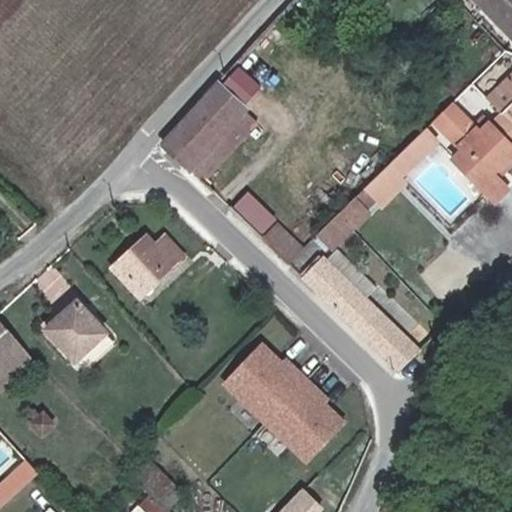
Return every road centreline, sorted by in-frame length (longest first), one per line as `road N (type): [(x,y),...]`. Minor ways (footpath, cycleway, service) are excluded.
road 1 (unclassified): [(407,403),(139,151)]
road 2 (unclassified): [(139,151),(267,0)]
road 3 (unclassified): [(0,277),(139,151)]
road 4 (unclassified): [(407,403),(441,355),(511,288)]
